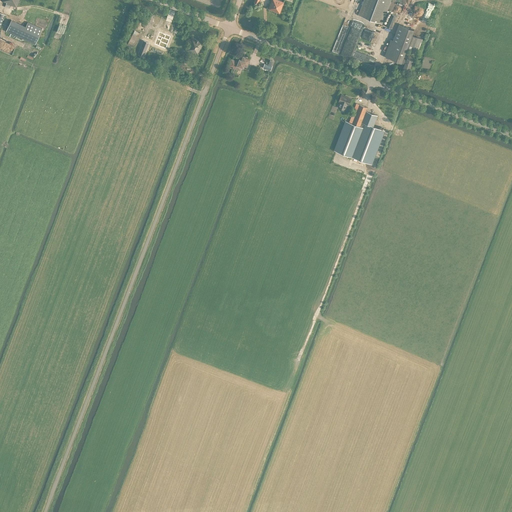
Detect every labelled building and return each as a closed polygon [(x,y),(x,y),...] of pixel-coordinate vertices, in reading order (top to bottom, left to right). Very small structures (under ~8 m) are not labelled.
[(10,5),(17,7),(19,0),(2,0),(2,1),(7,2),(7,3),(6,3),(5,7),(9,9),(10,5)] [(279,13),(284,2),(278,0),(271,0),(268,9),(279,13)] [(365,0),(359,15),(381,23),(390,0),(365,0)] [(386,26),(392,28),(397,16),(390,13),(386,26)] [(11,20),(6,31),(35,45),(42,29),(35,25),(27,22),(25,26),(11,20)] [(404,56),(407,48),(418,52),(423,39),(412,34),(414,29),(399,24),(393,40),(391,39),(385,56),(401,63),(401,62),(405,63),(403,68),(409,70),(413,60),(407,58),(407,57),(404,56)] [(159,32),(154,44),(158,45),(158,46),(165,49),(170,36),(159,32)] [(339,53),(346,37),(339,35),(333,50),(339,53)] [(203,41),(191,37),(187,49),(190,51),(198,54),(203,41)] [(149,43),(143,40),(137,54),(143,57),(149,43)] [(360,54),(359,60),(373,64),(374,58),(360,54)] [(246,67),(249,59),(242,57),(241,60),(238,59),(237,62),(231,59),(228,66),(239,70),(240,67),(242,68),(243,66),(246,67)] [(347,97),(345,97),(345,96),(342,95),(339,101),(340,102),(338,106),(346,109),(348,105),(349,105),(351,98),(347,97)] [(356,114),(353,123),(360,126),(366,112),(367,108),(360,105),(356,114)] [(347,121),(336,151),(372,164),(385,131),(374,126),(378,116),(366,112),(360,126),(353,123),(347,121)]
